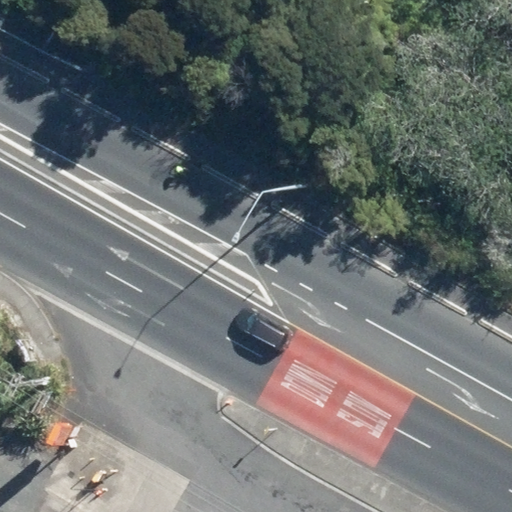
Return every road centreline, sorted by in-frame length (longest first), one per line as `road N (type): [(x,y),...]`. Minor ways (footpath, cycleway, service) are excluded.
road 1 (primary): [(0,63),(158,152),(253,224),(373,363)]
road 2 (primary): [(373,363),(231,325),(94,264),(0,210)]
road 3 (primary): [(511,443),(373,363)]
